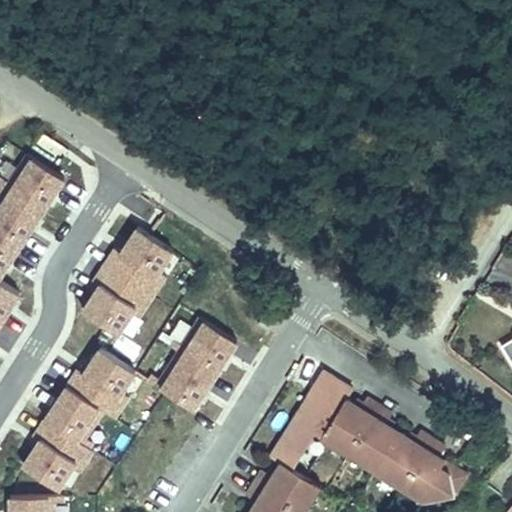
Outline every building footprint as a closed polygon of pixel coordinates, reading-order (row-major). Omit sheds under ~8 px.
[(0,270),(0,267),(66,169),(30,145),(0,188),(0,312),(19,284),(0,270)] [(162,274),(155,269),(173,243),(139,219),(121,245),(115,241),(94,272),(100,276),(82,302),(116,326),(134,299),(141,304),(162,274)] [(275,310),(265,304),(255,320),(265,326),(275,310)] [(191,403),(237,335),(200,311),(155,378),(191,403)] [(79,434),(100,401),(111,409),(122,393),(115,388),(133,362),(98,339),(81,365),(75,361),(32,426),(38,429),(20,456),(55,479),(72,453),(79,457),(90,441),(79,434)] [(344,389),(316,372),(303,393),(330,410),(338,399),(344,389)] [(293,511),(311,485),(284,469),(307,433),(414,501),(445,494),(457,475),(442,465),(434,460),(430,467),(425,464),(430,458),(436,448),(411,432),(405,441),(377,424),(383,414),(358,399),(352,408),(338,399),(330,410),(303,393),(262,456),(273,463),(265,476),(254,469),(238,494),(249,501),(241,511),(293,511)] [(434,460),(430,458),(425,464),(430,467),(434,460)] [(50,511),(51,486),(7,486),(7,511),(50,511)] [(52,511),(60,511),(61,491),(52,491),(52,511)] [(511,511),(511,499),(510,498),(497,511),(511,511)]
